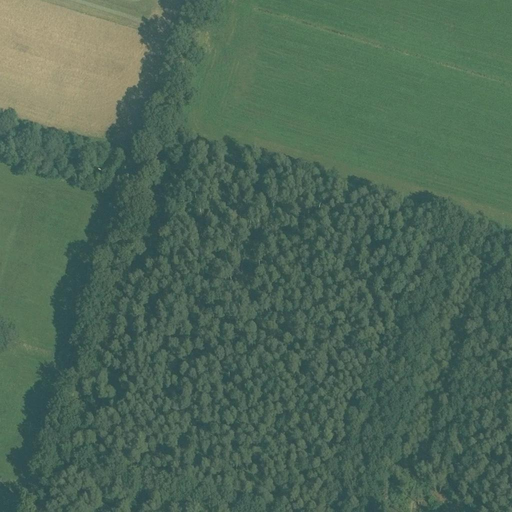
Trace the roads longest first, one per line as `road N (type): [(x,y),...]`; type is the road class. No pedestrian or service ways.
road 1 (track): [(192,40),(51,464)]
road 2 (track): [(215,511),(51,464)]
